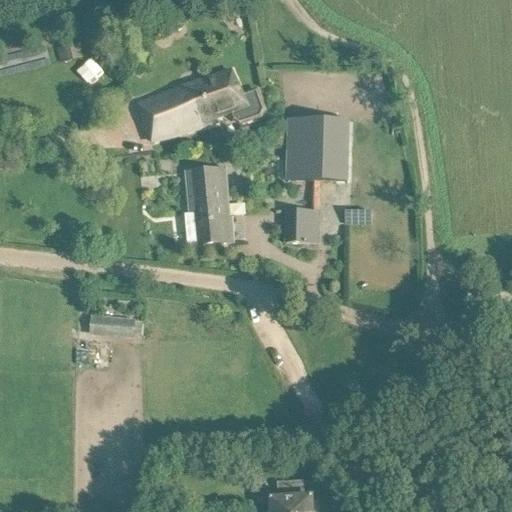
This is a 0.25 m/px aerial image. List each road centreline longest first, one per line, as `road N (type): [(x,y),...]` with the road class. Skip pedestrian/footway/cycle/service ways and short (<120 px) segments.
road 1 (unclassified): [(345,314),(247,289),(0,255)]
road 2 (track): [(378,511),(247,289)]
road 3 (track): [(511,380),(345,314)]
